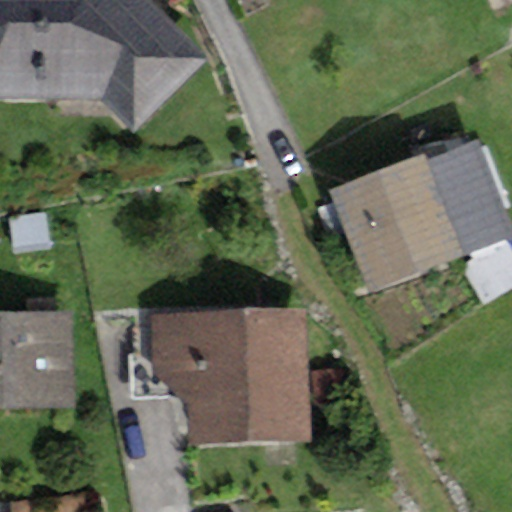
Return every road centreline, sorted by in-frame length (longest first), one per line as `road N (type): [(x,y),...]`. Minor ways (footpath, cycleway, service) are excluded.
road 1 (track): [(285,178),(313,265),(372,373),(402,461),(436,511)]
road 2 (residential): [(212,0),(285,178)]
